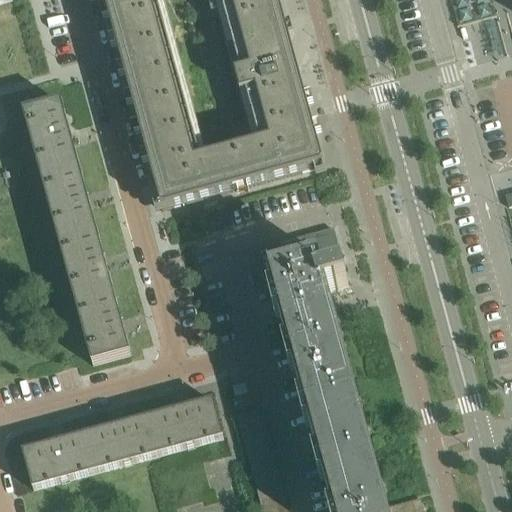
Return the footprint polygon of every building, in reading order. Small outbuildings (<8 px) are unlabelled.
[(158,196),(163,212),(162,212),(163,215),(249,191),(325,170),(308,110),(302,112),(299,101),(305,99),(300,81),(294,83),(292,74),(298,72),(287,33),(281,35),(278,24),(284,23),(278,0),(104,0),(105,5),(106,5),(107,9),(129,93),(130,93),(131,96),(130,96),(158,196)] [(24,117),(41,180),(79,170),(62,106),(24,117)] [(79,170),(41,180),(59,243),(96,233),(79,170)] [(387,511),(328,296),(349,290),(333,232),(272,249),(279,278),(272,280),(272,281),(335,511),(387,511)] [(96,233),(59,243),(76,306),(114,296),(96,233)] [(279,278),(272,249),(254,254),(262,284),(272,281),(272,280),(279,278)] [(114,296),(76,306),(93,369),(131,359),(114,296)] [(234,391),(236,399),(247,396),(245,388),(234,391)] [(214,405),(150,422),(160,460),(224,443),(214,405)] [(387,511),(288,511),(262,413),(237,420),(261,511),(423,511),(421,503),(387,511)] [(150,422),(87,439),(98,477),(160,460),(150,422)] [(98,477),(87,439),(24,456),(34,494),(98,477)]
